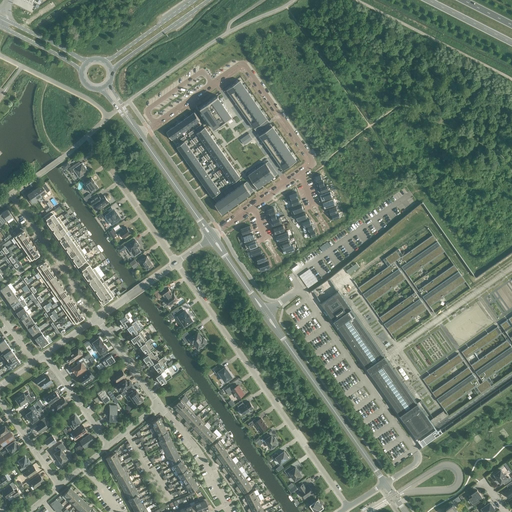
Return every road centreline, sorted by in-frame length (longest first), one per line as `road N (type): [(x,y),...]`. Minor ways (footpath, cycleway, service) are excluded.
road 1 (tertiary): [(211,237),(384,483)]
road 2 (residential): [(176,263),(348,507)]
road 3 (residential): [(299,175),(312,162),(244,64),(138,134)]
road 4 (residential): [(89,138),(176,263)]
road 5 (residential): [(98,318),(10,194)]
road 6 (residential): [(229,511),(199,454),(158,407)]
road 7 (tertiary): [(138,134),(211,237)]
